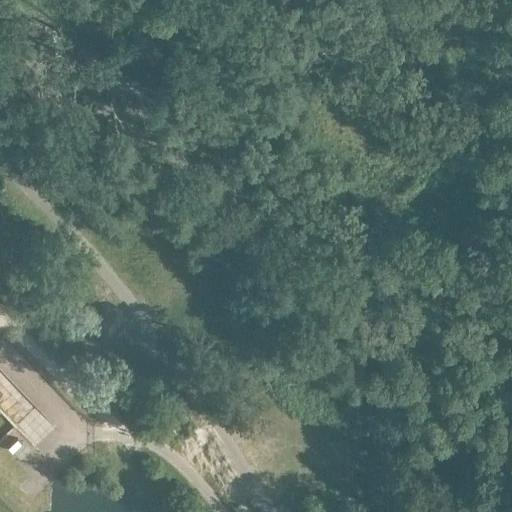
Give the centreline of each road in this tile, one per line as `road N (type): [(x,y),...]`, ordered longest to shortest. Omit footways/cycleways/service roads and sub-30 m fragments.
road 1 (unknown): [(0,40),(165,150),(204,210),(284,258),(324,307),(406,380),(480,479),(511,501)]
road 2 (track): [(265,511),(201,399),(133,305),(0,163)]
road 3 (track): [(251,483),(319,464),(354,476),(386,511)]
road 4 (track): [(123,434),(163,450),(221,511)]
